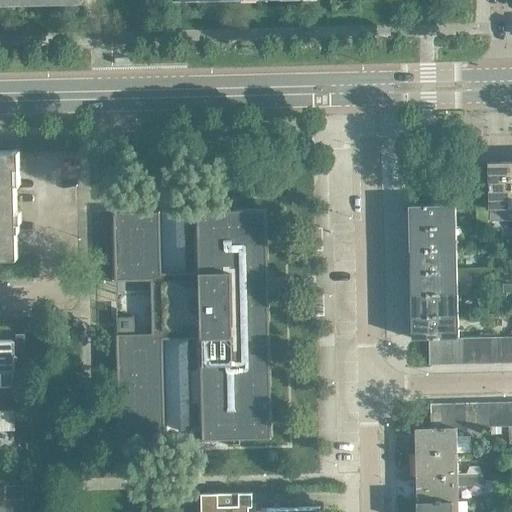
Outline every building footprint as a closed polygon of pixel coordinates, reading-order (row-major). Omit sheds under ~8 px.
[(0,257),(19,257),(16,158),(16,150),(0,149),(0,257)] [(511,175),(511,165),(503,165),(502,162),(488,162),(490,208),(511,207),(511,175)] [(453,227),(453,216),(456,216),(456,204),(413,205),(413,216),(410,216),(410,229),(413,229),(413,228),(453,227)] [(271,438),(268,295),(266,209),(199,210),(200,273),(161,274),(160,211),(115,212),(117,280),(154,279),(155,333),(118,334),(120,441),(165,440),(163,338),(202,337),(204,439),(271,438)] [(457,249),(456,227),(453,227),(413,228),(413,229),(413,238),(410,238),(411,251),(414,251),(414,250),(457,249)] [(454,271),(454,260),(457,260),(457,249),(414,250),(414,251),(414,260),(411,260),(411,273),(414,273),(414,272),(454,271)] [(455,293),(454,282),(458,282),(457,271),(454,271),(414,272),(414,273),(414,282),(411,282),(412,295),(415,295),(415,294),(455,293)] [(455,315),(455,304),(458,304),(458,293),(455,293),(415,294),(415,295),(415,304),(412,304),(412,317),(415,317),(415,316),(455,315)] [(456,338),(455,326),(459,326),(458,315),(455,315),(415,316),(415,317),(416,326),(412,326),(413,339),(429,339),(442,338),(454,338),(456,338)] [(135,332),(135,317),(118,317),(118,333),(135,332)] [(23,351),(23,335),(14,335),(14,351),(23,351)] [(511,362),(511,336),(502,337),(502,363),(511,362)] [(490,363),(490,337),(478,338),(478,364),(490,363)] [(502,363),(502,337),(490,337),(490,363),(502,363)] [(442,364),(442,338),(429,339),(430,365),(442,364)] [(454,364),(454,338),(442,338),(442,364),(454,364)] [(466,338),(456,338),(454,338),(454,364),(466,364),(466,338)] [(478,364),(478,338),(466,338),(466,364),(478,364)] [(0,371),(12,371),(11,341),(0,340),(0,371)] [(478,427),(477,402),(466,403),(466,427),(478,427)] [(489,427),(489,402),(477,402),(478,427),(481,427),(489,427)] [(501,427),(501,406),(501,402),(489,402),(489,427),(501,427)] [(443,428),(443,403),(431,404),(431,428),(443,428)] [(455,428),(454,403),(443,403),(443,428),(455,428)] [(466,427),(466,403),(454,403),(455,428),(466,427)] [(457,452),(457,430),(466,430),(469,438),(478,437),(481,430),(481,427),(478,427),(466,427),(455,428),(443,428),(431,428),(416,429),(417,453),(457,452)] [(458,474),(457,452),(417,453),(417,477),(482,476),(482,474),(479,466),(470,466),(467,474),(458,474)] [(458,500),(458,478),(467,478),(471,485),(479,485),(482,478),(482,476),(417,477),(418,501),(458,500)] [(249,511),(249,506),(252,506),(252,493),(202,494),(202,511),(249,511)] [(458,511),(458,500),(418,501),(418,511),(458,511)]
